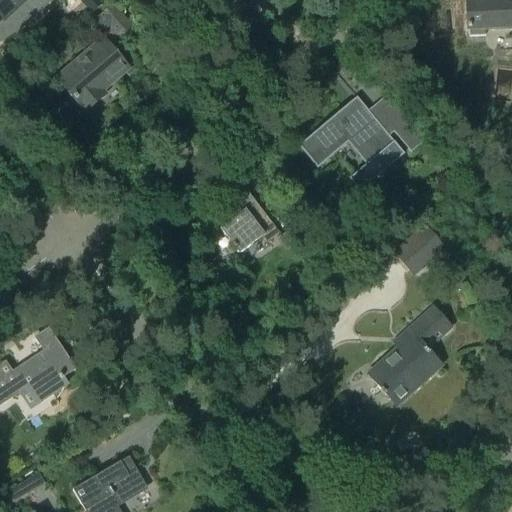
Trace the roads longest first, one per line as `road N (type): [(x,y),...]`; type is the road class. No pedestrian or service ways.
road 1 (residential): [(71,242),(371,0)]
road 2 (residential): [(258,511),(180,385),(71,242)]
